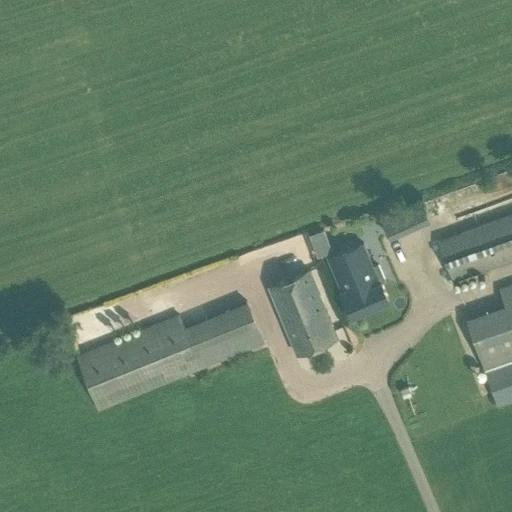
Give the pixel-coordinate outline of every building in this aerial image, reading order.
[(421,196),(379,215),(390,238),(431,220),(421,196)] [(511,215),(439,241),(453,281),(511,259),(511,215)] [(365,245),(327,261),(351,317),(389,300),(381,283),(385,281),(378,266),(375,267),(365,245)] [(310,271),(269,288),(297,355),(337,338),(310,271)] [(501,303),(511,333),(511,360),(482,370),(495,408),(511,402),(511,283),(497,288),(501,303)] [(469,288),(469,286),(455,287),(457,315),(493,311),(491,286),(469,288)] [(179,315),(78,356),(99,409),(263,343),(247,302),(209,317),(205,307),(183,316),(187,326),(184,328),(179,315)] [(69,322),(47,332),(56,352),(78,342),(69,322)]
